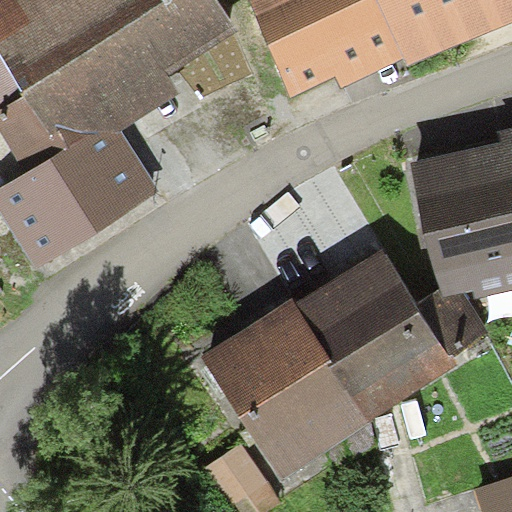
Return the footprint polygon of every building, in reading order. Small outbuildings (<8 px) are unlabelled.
[(0,0),(0,133),(27,177),(0,192),(0,213),(39,274),(157,194),(123,134),(178,98),(171,74),(127,0),(0,0)] [(127,0),(171,74),(236,36),(214,0),(127,0)] [(405,63),(376,0),(246,0),(292,101),(337,81),(342,91),(405,63)] [(511,0),(376,0),(405,63),(407,70),(511,28),(511,0)] [(511,130),(498,134),(501,148),(413,169),(427,228),(442,291),(444,301),(470,294),(473,303),(511,293),(511,130)] [(331,286),(296,308),(370,424),(457,369),(453,361),(418,306),(384,253),(331,286)] [(442,291),(418,306),(453,361),(492,332),(473,303),(470,294),(444,301),(442,291)] [(296,308),(292,302),(202,359),(243,424),(287,494),(334,464),(337,469),(381,442),(370,424),(296,308)] [(241,446),(203,472),(229,511),(236,506),(240,511),(270,511),(282,504),(241,446)] [(511,511),(511,481),(478,492),(484,511),(511,511)]
